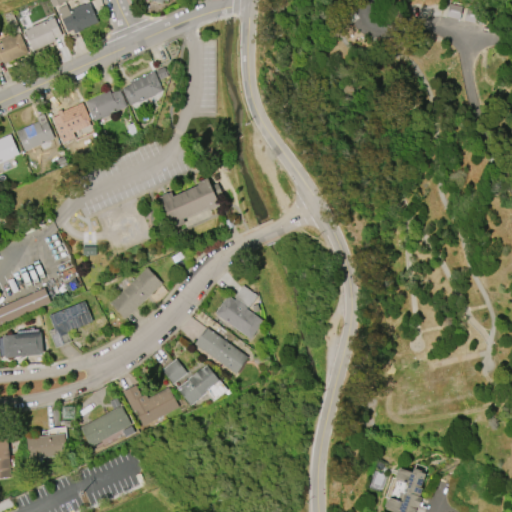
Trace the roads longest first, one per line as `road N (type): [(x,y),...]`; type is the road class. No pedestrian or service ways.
road 1 (residential): [(321,209),(345,258),(352,318),(323,443),(318,511)]
road 2 (residential): [(260,240),(214,266),(128,356),(69,381),(0,392)]
road 3 (residential): [(222,10),(0,102)]
road 4 (residential): [(252,0),(255,102),(321,209)]
